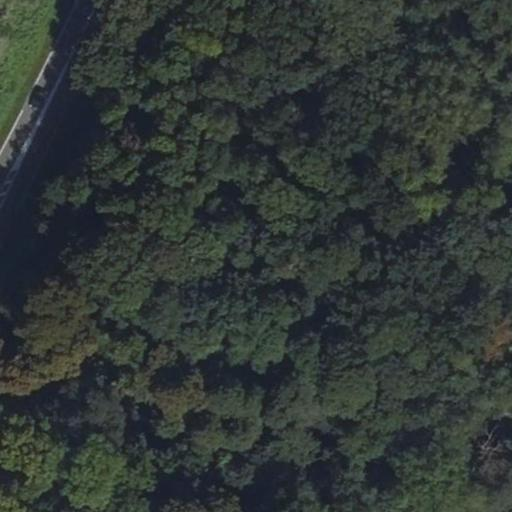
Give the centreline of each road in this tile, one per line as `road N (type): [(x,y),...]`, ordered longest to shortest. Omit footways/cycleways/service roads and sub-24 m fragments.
road 1 (primary): [(0,230),(101,0)]
road 2 (primary): [(96,0),(0,172)]
